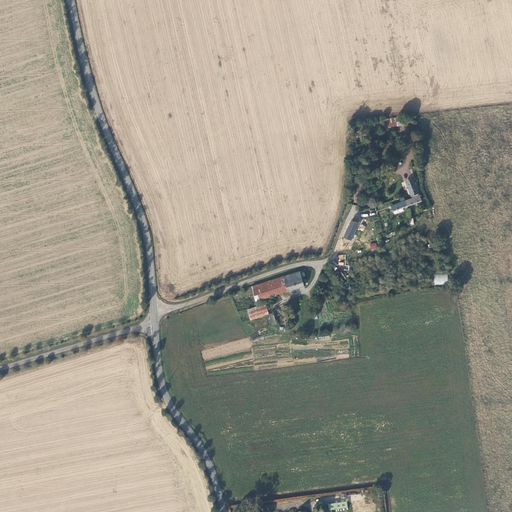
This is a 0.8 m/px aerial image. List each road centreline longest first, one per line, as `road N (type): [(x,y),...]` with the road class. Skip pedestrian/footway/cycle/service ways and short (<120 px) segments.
road 1 (tertiary): [(70,0),(85,66),(144,227),(153,316)]
road 2 (unclassified): [(347,212),(323,257),(153,316)]
road 3 (tertiary): [(153,316),(165,393),(202,449),(226,511)]
road 4 (unclassified): [(153,316),(150,324),(0,368)]
